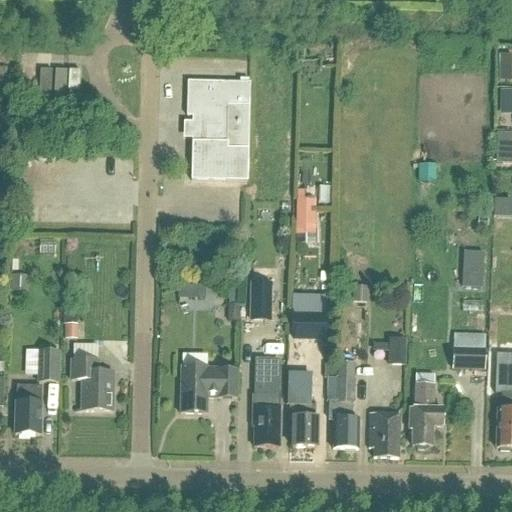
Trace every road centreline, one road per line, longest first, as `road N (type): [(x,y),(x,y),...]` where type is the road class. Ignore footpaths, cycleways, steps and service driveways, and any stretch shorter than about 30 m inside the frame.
road 1 (residential): [(511,488),(138,479)]
road 2 (residential): [(138,479),(146,145)]
road 3 (residential): [(146,145),(148,36),(113,33),(94,70),(133,134)]
road 4 (residential): [(138,479),(0,476)]
